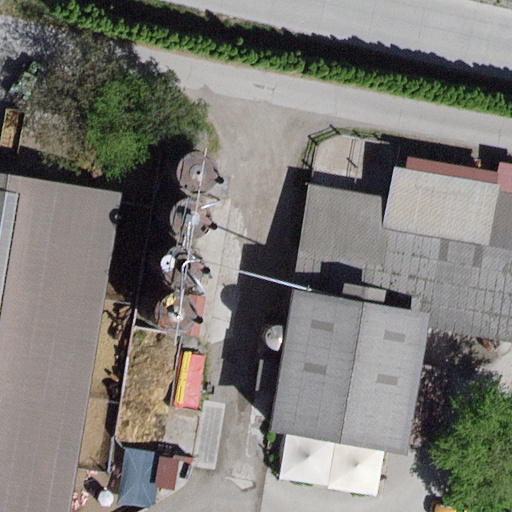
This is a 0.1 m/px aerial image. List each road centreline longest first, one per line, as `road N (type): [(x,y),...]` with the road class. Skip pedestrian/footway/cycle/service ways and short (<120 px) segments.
road 1 (track): [(511,140),(0,29)]
road 2 (unclassified): [(308,0),(511,47)]
